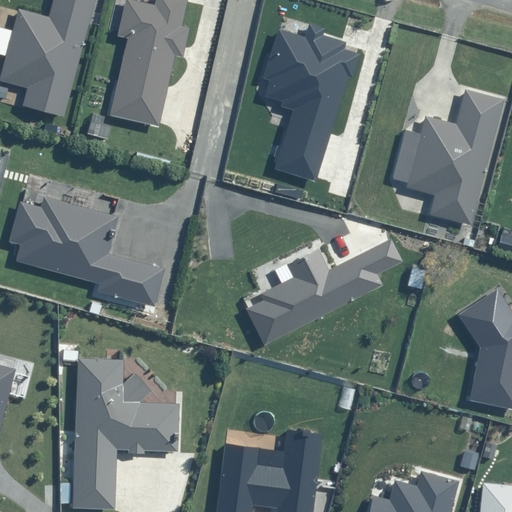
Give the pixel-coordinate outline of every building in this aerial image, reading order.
[(311,282),(253,263),(243,296),(300,315),(311,282)] [(506,285),(476,273),(464,304),(495,315),(506,285)] [(361,295),(324,284),(311,333),(349,343),(361,295)] [(511,311),(506,310),(496,347),(511,351),(511,311)] [(437,339),(421,332),(406,367),(421,374),(437,339)] [(410,380),(392,371),(383,388),(401,398),(410,380)] [(382,390),(342,375),(336,392),(375,407),(382,390)]
